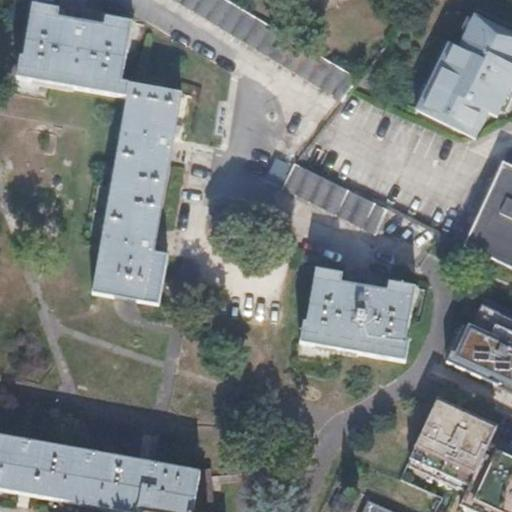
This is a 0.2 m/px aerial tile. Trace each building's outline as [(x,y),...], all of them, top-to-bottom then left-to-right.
[(354,79),(224,0),(170,0),(337,102),(347,88),(354,79)] [(58,11),(28,5),(19,59),(15,58),(11,80),(124,100),(127,86),(124,85),(121,85),(132,24),(102,19),(101,28),(57,20),(58,11)] [(511,68),(511,28),(472,10),(453,48),(443,43),(412,109),(468,135),(479,111),(490,116),(508,76),(511,68)] [(176,126),(182,95),(127,86),(124,100),(91,294),(161,306),(167,271),(169,257),(154,254),(156,239),(172,148),(176,126)] [(511,166),(501,162),(462,245),(511,269),(511,166)] [(386,208),(292,164),(280,188),(374,235),(386,208)] [(343,274),(314,269),(305,324),(300,324),(297,345),(405,362),(408,341),(405,341),(414,286),(387,281),(388,277),(369,272),(365,291),(351,289),(341,287),(343,274)] [(511,311),(482,297),(467,329),(460,325),(444,361),(496,386),(499,378),(511,384),(511,311)] [(511,511),(511,447),(489,437),(493,428),(435,403),(410,459),(466,485),(457,504),(474,511),(511,511)] [(0,494),(9,496),(28,499),(62,506),(85,510),(95,511),(192,511),(199,476),(144,466),(97,458),(37,447),(0,440),(0,494)] [(395,511),(367,499),(360,511),(395,511)]
